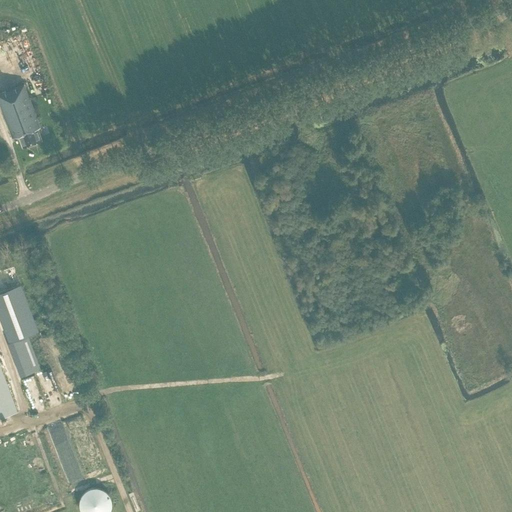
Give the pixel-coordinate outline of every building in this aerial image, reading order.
[(42,139),(38,128),(40,127),(24,83),(0,92),(0,104),(12,137),(19,135),(23,146),(25,146),(27,147),(32,145),(33,142),(42,139)] [(19,284),(0,291),(0,318),(9,342),(37,331),(19,284)] [(0,417),(17,411),(0,365),(0,417)] [(75,457),(62,464),(70,480),(83,474),(75,457)] [(100,497),(87,498),(87,511),(109,511),(109,488),(100,489),(100,497)]
